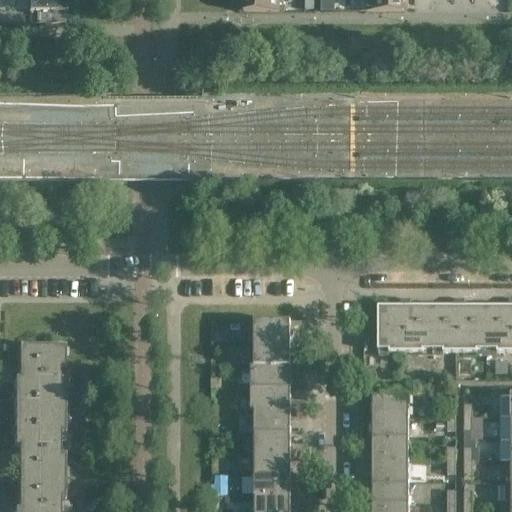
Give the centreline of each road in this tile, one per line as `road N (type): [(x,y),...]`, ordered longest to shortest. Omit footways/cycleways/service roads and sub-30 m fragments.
road 1 (residential): [(331,511),(328,270)]
road 2 (residential): [(328,270),(145,266)]
road 3 (residential): [(328,270),(511,271)]
road 4 (residential): [(0,264),(145,266)]
